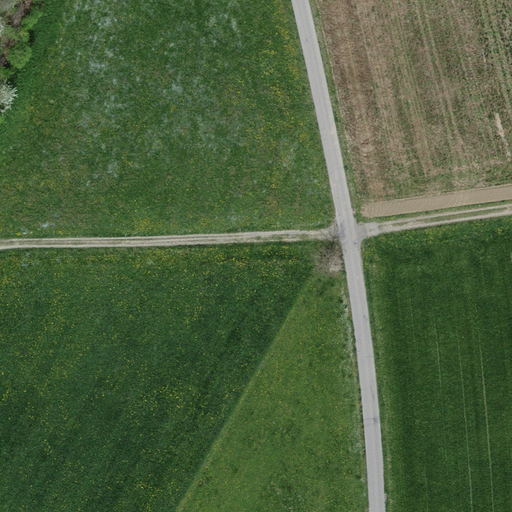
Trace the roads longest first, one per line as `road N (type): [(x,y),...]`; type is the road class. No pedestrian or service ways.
road 1 (unclassified): [(375,511),(350,235),(299,0)]
road 2 (track): [(511,210),(350,235),(0,247)]
